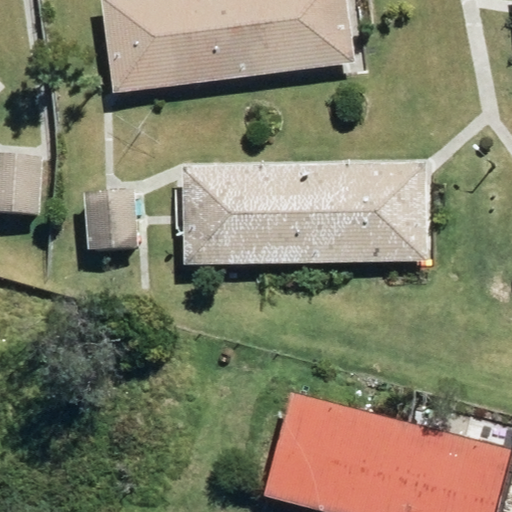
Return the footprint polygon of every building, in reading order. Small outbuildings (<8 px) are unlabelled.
[(109,0),(122,97),(361,65),(352,0),(109,0)] [(0,170),(0,212),(44,215),(47,162),(1,158),(0,170)] [(191,169),(191,268),(434,266),(433,167),(191,169)] [(92,192),(94,253),(145,251),(143,190),(92,192)] [(338,511),(505,511),(511,487),(511,451),(301,396),(274,494),(338,511)]
